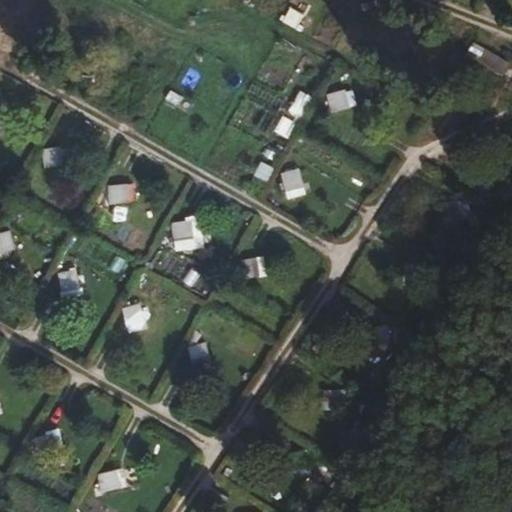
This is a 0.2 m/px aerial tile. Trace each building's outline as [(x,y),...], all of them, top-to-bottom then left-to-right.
[(474,42),(468,55),(504,76),(511,63),(486,49),(474,42)] [(352,88),(347,89),(352,108),(357,106),(352,88)] [(347,89),(328,94),(328,95),(333,113),(352,108),(347,89)] [(511,130),(497,137),(504,153),(511,150),(511,130)] [(504,153),(497,137),(492,138),(498,156),(504,153)] [(65,166),(63,146),(43,149),(45,169),(65,166)] [(287,193),(306,187),(300,168),(282,173),(287,193)] [(131,204),(129,184),(109,185),(110,205),(131,204)] [(307,192),(306,187),(287,193),(289,197),(307,192)] [(195,240),(193,220),(173,223),(175,242),(195,240)] [(0,253),(17,250),(13,230),(0,233),(0,253)] [(0,259),(19,255),(17,250),(0,253),(0,259)] [(263,256),(258,257),(262,276),(267,276),(263,256)] [(262,276),(258,257),(239,261),(242,281),(262,276)] [(432,264),(411,264),(411,283),(431,283),(432,264)] [(62,293),(81,289),(78,269),(58,273),(62,293)] [(82,294),(81,289),(62,293),(62,297),(82,294)] [(128,329),(147,324),(142,304),(123,309),(128,329)] [(388,323),(368,326),(371,346),(391,343),(388,323)] [(149,328),(147,324),(128,329),(129,334),(149,328)] [(192,367),(212,361),(207,342),(188,347),(192,367)] [(213,366),(212,361),(192,367),(194,372),(213,366)] [(350,389),(330,389),(330,408),(351,409),(350,389)] [(60,431),(54,432),(59,452),(64,451),(60,431)] [(59,452),(54,432),(35,437),(40,457),(59,452)] [(308,450),(288,453),(291,472),(311,470),(308,450)] [(124,468),(118,469),(123,489),(128,488),(124,468)] [(123,489),(118,469),(99,474),(103,494),(123,489)]
